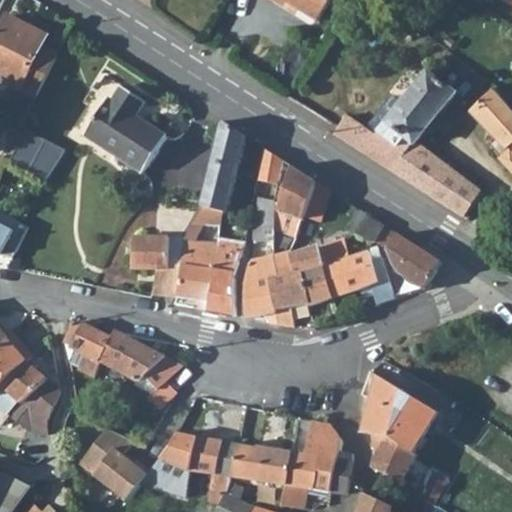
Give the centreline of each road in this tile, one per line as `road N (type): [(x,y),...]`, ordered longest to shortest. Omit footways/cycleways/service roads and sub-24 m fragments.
road 1 (tertiary): [(484,266),(80,0)]
road 2 (residential): [(57,299),(284,355),(319,356),(450,300),(484,266)]
road 3 (residential): [(57,299),(67,395),(56,470),(16,511)]
